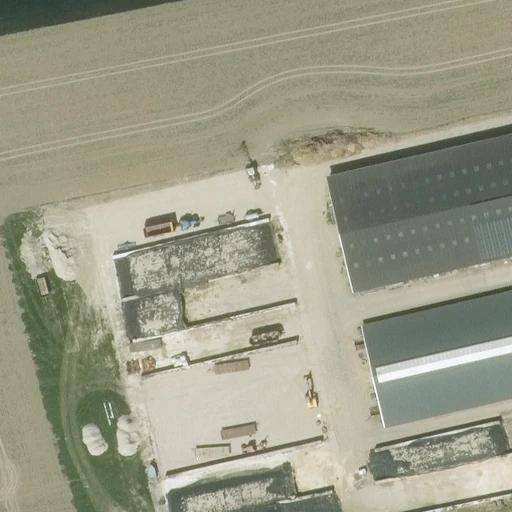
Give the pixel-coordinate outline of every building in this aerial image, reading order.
[(511,253),(511,138),(327,181),(352,290),(511,253)] [(239,242),(245,279),(282,274),(276,237),(239,242)] [(511,293),(362,328),(385,427),(511,397),(511,293)] [(165,378),(206,370),(205,362),(138,376),(143,398),(133,400),(136,412),(171,405),(165,378)] [(511,464),(505,423),(364,447),(375,511),(417,511),(511,496),(511,464)]
